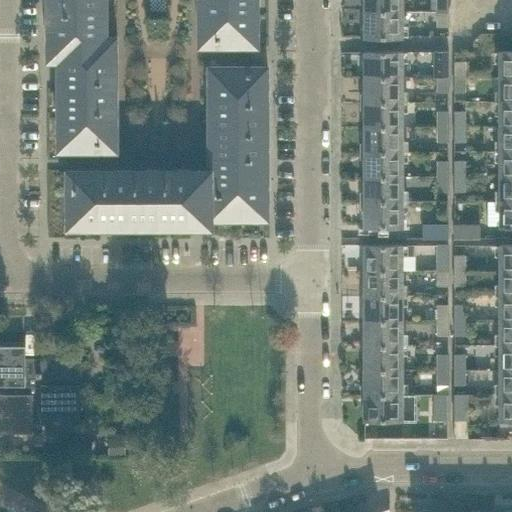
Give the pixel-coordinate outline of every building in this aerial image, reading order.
[(48,0),(49,8),(49,22),(49,38),(49,45),(49,47),(49,54),(49,57),(52,57),(52,56),(59,57),(59,76),(60,76),(60,87),(59,87),(59,106),(60,106),(60,117),(59,117),(59,136),(59,149),(67,149),(118,149),(118,143),(118,57),(117,57),(117,49),(118,49),(118,46),(117,46),(117,44),(117,38),(118,38),(118,35),(115,35),(107,35),(107,18),(107,8),(107,0),(48,0)] [(199,0),(200,45),(218,45),(250,45),(250,44),(258,44),(258,32),(259,32),(258,0),(199,0)] [(404,11),(403,0),(364,0),(365,11),(404,11)] [(448,0),(438,0),(438,11),(449,11),(448,0)] [(365,37),(404,37),(404,11),(365,11),(365,37)] [(449,11),(438,11),(438,26),(449,26),(449,11)] [(439,51),(435,51),(435,76),(449,76),(449,61),(449,50),(439,51)] [(500,76),(511,75),(511,50),(500,51),(500,76)] [(404,76),(404,51),(365,51),(365,76),(404,76)] [(466,61),(455,61),(455,76),(466,76),(466,61)] [(269,173),(268,66),(218,66),(218,67),(217,67),(210,67),(210,79),(210,157),(210,169),(201,169),(201,168),(199,168),(199,169),(190,169),(175,169),(160,169),(145,169),(130,169),(115,169),(100,169),(68,169),(68,219),(69,219),(69,227),(81,227),(101,227),(111,227),(131,227),(141,227),(161,227),(171,227),(191,227),(199,227),(201,227),(210,227),(213,227),(213,224),(212,224),(212,219),(260,219),(260,218),(268,218),(268,208),(267,174),(267,173),(269,173)] [(511,100),(511,75),(500,76),(500,101),(511,100)] [(365,101),(404,101),(404,76),(365,76),(365,101)] [(449,76),(439,76),(438,91),(449,92),(449,76)] [(466,76),(455,76),(455,92),(466,91),(466,76)] [(511,125),(511,100),(500,101),(500,125),(511,125)] [(403,126),(404,125),(404,101),(365,101),(365,126),(403,126)] [(438,126),(449,126),(449,109),(438,109),(438,126)] [(455,125),(466,125),(466,109),(455,110),(455,125)] [(455,125),(455,141),(466,141),(466,125),(455,125)] [(511,150),(511,125),(500,125),(500,150),(511,150)] [(365,151),(403,151),(403,126),(365,126),(365,151)] [(449,126),(438,126),(438,141),(449,141),(449,126)] [(511,174),(511,150),(500,150),(500,175),(511,174)] [(403,175),(403,151),(365,151),(365,175),(403,175)] [(438,175),(449,175),(449,160),(438,160),(438,175)] [(455,175),(466,175),(466,160),(455,160),(455,175)] [(500,200),(511,199),(511,174),(500,175),(500,200)] [(403,200),(403,176),(403,175),(365,175),(365,200),(403,200)] [(438,191),(449,190),(449,175),(438,175),(438,191)] [(466,191),(466,175),(455,175),(455,191),(466,191)] [(511,225),(511,199),(500,200),(501,226),(511,225)] [(403,226),(403,225),(403,200),(365,200),(365,226),(403,226)] [(449,237),(449,224),(423,224),(423,237),(449,237)] [(455,237),(481,237),(481,224),(455,224),(455,237)] [(500,269),(511,268),(511,243),(500,244),(500,269)] [(403,269),(403,244),(365,244),(365,269),(403,269)] [(449,269),(449,254),(438,254),(438,269),(449,269)] [(465,269),(465,254),(455,254),(455,269),(465,269)] [(511,293),(511,268),(500,269),(500,294),(511,293)] [(403,294),(403,269),(365,269),(365,294),(403,294)] [(448,285),(449,269),(438,269),(438,284),(448,285)] [(465,285),(465,269),(455,269),(455,285),(465,285)] [(511,318),(511,293),(500,294),(500,319),(511,318)] [(403,319),(403,294),(365,294),(365,319),(403,319)] [(438,319),(448,319),(448,304),(438,304),(438,319)] [(455,319),(465,319),(465,304),(455,304),(455,319)] [(500,343),(511,343),(511,318),(500,319),(500,343)] [(365,344),(403,344),(403,319),(365,319),(365,344)] [(438,335),(448,335),(448,319),(438,319),(438,335)] [(465,335),(465,319),(455,319),(455,335),(465,335)] [(511,368),(511,343),(500,343),(500,368),(511,368)] [(365,369),(403,369),(403,344),(365,344),(365,369)] [(70,358),(26,358),(26,346),(0,345),(0,432),(34,432),(34,423),(81,423),(80,384),(71,384),(71,355),(70,355),(70,358)] [(438,368),(448,368),(448,354),(438,354),(438,368)] [(455,368),(465,368),(465,354),(455,354),(455,368)] [(448,384),(448,370),(448,368),(438,368),(438,384),(448,384)] [(465,384),(465,368),(455,368),(455,384),(465,384)] [(511,393),(511,368),(500,368),(500,393),(511,393)] [(365,393),(403,393),(403,369),(365,369),(365,393)] [(403,419),(403,394),(403,393),(365,393),(365,419),(403,419)] [(500,419),(511,419),(511,393),(500,393),(500,419)] [(435,419),(449,419),(449,394),(435,394),(435,419)] [(469,394),(455,394),(455,419),(468,419),(469,394)] [(127,433),(111,433),(111,442),(111,455),(127,454),(127,447),(127,442),(127,438),(127,433)]
